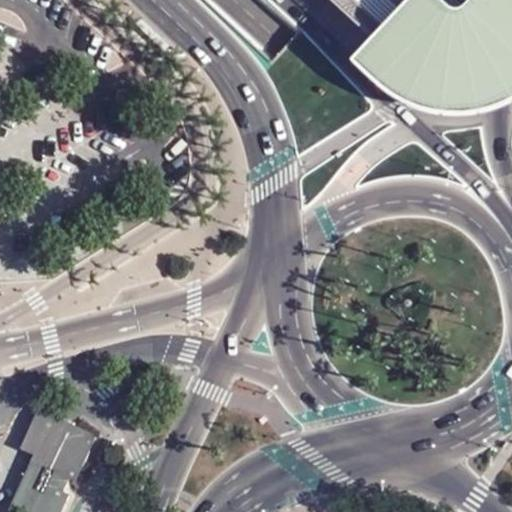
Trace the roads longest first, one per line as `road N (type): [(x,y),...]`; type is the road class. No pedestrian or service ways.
road 1 (primary): [(231,0),(345,96),(470,133),(511,126)]
road 2 (secondary): [(511,229),(432,139),(287,0)]
road 3 (secondary): [(163,0),(237,80),(265,130),(291,267)]
road 4 (secondary): [(291,267),(208,386),(157,511)]
road 5 (secondary): [(511,233),(444,193),(388,193),(319,223),(291,267)]
road 6 (secondary): [(291,267),(290,323),(308,376),(345,413),(383,431)]
road 7 (secondary): [(226,511),(287,471),(383,431)]
road 8 (tertiary): [(511,201),(497,125),(511,68)]
